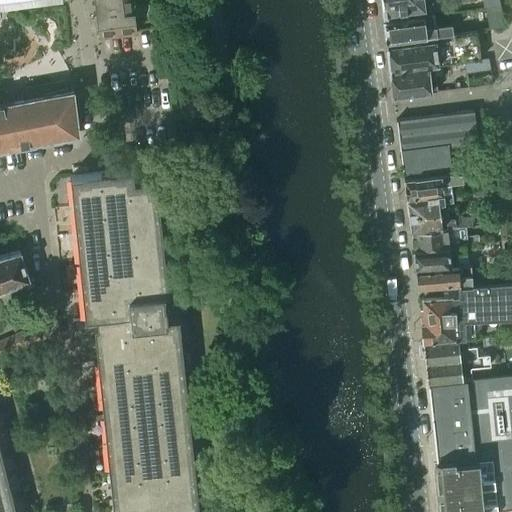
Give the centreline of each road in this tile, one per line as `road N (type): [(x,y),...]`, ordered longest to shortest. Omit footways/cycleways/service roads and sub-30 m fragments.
road 1 (secondary): [(417,511),(355,0)]
road 2 (unclassified): [(92,33),(105,149),(71,153),(36,181)]
road 3 (unclassified): [(48,315),(36,181)]
